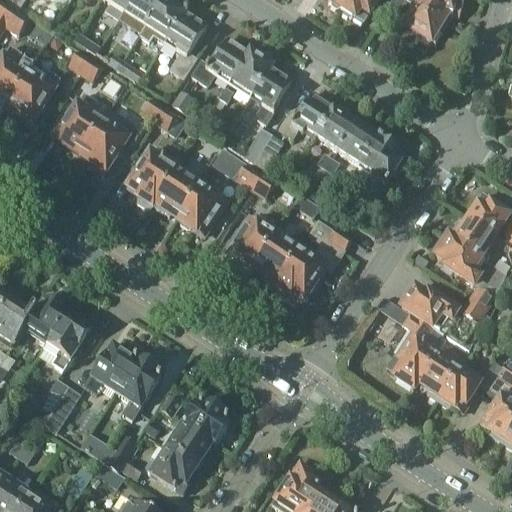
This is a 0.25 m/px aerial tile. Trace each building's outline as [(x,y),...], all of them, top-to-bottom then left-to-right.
[(10,0),(6,7),(17,15),(18,15),(27,0),(10,0)] [(102,0),(102,2),(124,17),(134,0),(102,0)] [(134,0),(124,17),(119,24),(140,38),(145,31),(165,0),(134,0)] [(165,0),(145,31),(166,45),(186,14),(184,13),(185,10),(181,8),(176,4),(174,6),(172,5),(168,3),(168,1),(168,0),(165,0)] [(330,0),(328,4),(332,7),(332,10),(337,13),(340,12),(342,13),(350,0),(330,0)] [(351,19),(352,20),(363,27),(368,19),(380,0),(350,0),(342,13),(344,15),(344,18),(349,21),(351,19)] [(394,0),(389,9),(399,15),(405,6),(411,10),(413,8),(416,10),(397,41),(399,46),(407,51),(412,50),(417,41),(430,49),(447,20),(413,0),(394,0)] [(413,0),(447,20),(449,17),(453,19),(454,17),(463,19),(463,17),(467,0),(413,0)] [(0,40),(7,30),(17,15),(6,7),(0,3),(0,40)] [(186,14),(166,45),(178,52),(176,55),(180,58),(170,74),(184,83),(197,63),(190,58),(207,31),(207,30),(206,30),(187,17),(188,16),(186,14)] [(17,15),(7,30),(19,38),(29,23),(18,15),(17,15)] [(100,49),(79,37),(73,45),(95,58),(100,49)] [(201,66),(191,81),(207,92),(214,81),(217,82),(219,79),(230,86),(249,57),(227,43),(209,71),(201,66)] [(0,113),(2,113),(4,115),(28,79),(34,69),(35,68),(23,60),(10,51),(0,66),(0,113)] [(80,79),(91,63),(78,54),(67,70),(80,79)] [(230,86),(228,90),(250,104),(253,100),(271,72),(272,70),(270,69),(271,66),(261,59),(259,62),(259,61),(250,55),(249,57),(230,86)] [(91,63),(80,79),(93,87),(103,70),(91,63)] [(143,80),(122,66),(117,74),(138,88),(143,80)] [(28,79),(4,115),(7,117),(7,119),(14,124),(17,123),(20,125),(22,123),(31,129),(38,119),(39,119),(48,105),(47,104),(60,84),(49,76),(47,78),(34,69),(28,79)] [(271,72),(253,100),(263,107),(261,110),(253,123),(265,131),(276,114),(274,113),(292,86),(292,85),(272,73),(271,72)] [(226,93),(219,103),(227,108),(234,98),(226,93)] [(193,105),(180,97),(172,110),(185,118),(193,105)] [(336,112),(335,111),(334,112),(312,98),(302,115),(295,126),(293,124),(284,139),(292,143),(298,134),(302,137),(305,134),(317,142),(336,112)] [(62,134),(55,144),(64,150),(62,153),(65,155),(66,158),(72,162),(76,162),(78,163),(101,127),(88,117),(95,106),(84,99),(71,120),(70,119),(60,133),(62,134)] [(151,102),(141,118),(154,127),(165,111),(151,102)] [(336,112),(317,142),(340,157),(360,127),(360,124),(356,121),(354,123),(348,119),(348,116),(340,110),(337,112),(336,112)] [(165,111),(154,127),(166,135),(177,142),(187,126),(177,119),(165,111)] [(101,127),(78,163),(81,165),(82,168),(87,172),(91,171),(94,173),(95,171),(105,177),(111,167),(113,168),(122,153),(121,152),(127,143),(134,131),(109,115),(101,127)] [(360,127),(340,157),(361,171),(381,140),(377,138),(377,135),(368,129),(366,131),(360,127)] [(253,168),(272,140),(262,134),(244,163),(253,168)] [(272,140),(253,168),(265,176),(283,147),(272,140)] [(381,140),(361,171),(359,174),(370,182),(376,186),(368,197),(378,203),(388,187),(387,186),(400,166),(397,164),(402,156),(382,144),(383,142),(381,140)] [(170,163),(163,158),(154,152),(143,168),(142,168),(133,182),(134,183),(128,192),(138,199),(136,202),(137,202),(137,207),(148,214),(152,212),(176,173),(167,167),(170,163)] [(222,153),(211,171),(247,194),(259,177),(222,153)] [(319,168),(317,170),(325,175),(326,173),(332,164),(325,159),(319,168)] [(326,173),(325,175),(332,180),(340,168),(332,164),(326,173)] [(166,217),(177,224),(200,189),(176,173),(152,212),(153,212),(154,211),(164,217),(166,217)] [(264,180),(252,197),(265,205),(276,188),(264,180)] [(212,196),(200,189),(177,224),(180,226),(181,229),(187,232),(190,232),(190,233),(202,240),(225,205),(222,203),(225,195),(216,190),(212,196)] [(312,223),(313,221),(319,212),(301,200),(294,211),(312,223)] [(472,210),(465,221),(495,241),(500,233),(506,237),(511,240),(511,221),(505,217),(491,208),(492,208),(492,207),(492,206),(491,206),(491,205),(490,205),(489,205),(489,206),(488,206),(481,201),(480,202),(475,210),(474,211),(472,210)] [(454,243),(454,244),(479,261),(479,260),(481,261),(485,264),(495,250),(499,243),(495,241),(465,221),(458,231),(461,233),(460,234),(456,239),(454,242),(454,243)] [(251,273),(253,274),(276,238),(252,222),(229,258),(240,265),(242,268),(249,273),(251,273)] [(311,262),(299,254),(275,292),(275,293),(276,297),(285,303),(290,302),(291,302),(293,299),(303,306),(309,296),(310,297),(319,283),(318,282),(325,271),(332,275),(352,244),(336,233),(334,236),(318,225),(308,240),(320,248),(311,262)] [(275,292),(299,254),(276,238),(253,274),(265,281),(266,284),(275,290),(275,292)] [(435,259),(435,260),(436,260),(436,261),(437,261),(445,267),(443,270),(457,279),(472,289),(473,290),(477,292),(476,293),(478,294),(473,301),(471,300),(470,303),(488,314),(495,302),(506,279),(495,272),(487,285),(472,275),(481,261),(479,260),(479,261),(454,244),(454,243),(449,241),(449,240),(448,240),(447,241),(447,242),(447,243),(438,258),(437,258),(436,258),(435,259)] [(495,272),(506,279),(511,272),(500,265),(495,272)] [(0,320),(12,302),(0,293),(0,320)] [(402,312),(402,313),(411,319),(433,334),(469,356),(481,330),(479,329),(486,317),(487,316),(488,314),(470,303),(469,304),(468,306),(467,307),(466,308),(468,309),(463,317),(461,316),(460,317),(452,312),(437,302),(436,301),(437,300),(434,298),(428,294),(425,299),(416,293),(415,293),(414,293),(413,293),(413,294),(413,295),(413,296),(414,296),(404,310),(403,310),(402,310),(402,311),(402,312)] [(46,350),(47,350),(68,317),(57,310),(58,308),(59,306),(59,305),(58,303),(58,301),(57,300),(55,299),(54,298),(52,297),(51,297),(49,297),(48,298),(35,316),(24,335),(46,350)] [(23,309),(12,302),(0,320),(0,342),(14,351),(15,349),(23,335),(24,335),(35,316),(48,298),(47,298),(45,299),(44,301),(35,315),(32,313),(29,318),(23,314),(23,309)] [(47,351),(40,362),(62,376),(89,335),(79,328),(79,324),(68,317),(46,351),(47,351)] [(394,380),(394,381),(394,382),(395,382),(396,382),(397,382),(397,381),(413,391),(413,392),(412,392),(413,393),(414,393),(414,394),(414,393),(415,393),(418,388),(431,367),(438,357),(431,352),(424,348),(431,337),(433,334),(411,319),(404,329),(415,336),(414,339),(412,338),(411,339),(398,360),(396,362),(403,366),(401,370),(395,379),(394,380)] [(115,399),(139,362),(137,362),(136,363),(133,365),(111,350),(84,392),(96,400),(103,391),(115,399)] [(431,367),(418,388),(429,395),(428,398),(431,400),(438,404),(459,371),(438,357),(431,367)] [(487,398),(497,404),(481,430),(491,437),(490,440),(501,447),(511,431),(511,360),(503,373),(496,385),(487,398)] [(7,361),(0,371),(0,372),(9,378),(16,367),(7,361)] [(139,362),(115,399),(129,407),(123,417),(132,423),(144,406),(146,407),(161,383),(160,383),(160,382),(159,381),(161,377),(139,362)] [(486,378),(496,385),(503,373),(494,367),(486,378)] [(459,371),(438,404),(448,411),(450,408),(462,416),(481,386),(459,371)] [(34,422),(57,436),(80,400),(58,385),(34,422)] [(171,422),(181,408),(168,399),(158,414),(171,422)] [(196,406),(182,428),(212,448),(215,450),(230,427),(226,425),(227,424),(226,423),(228,420),(204,405),(202,408),(201,407),(200,409),(196,406)] [(151,425),(145,435),(155,442),(161,432),(151,425)] [(167,452),(168,453),(196,472),(212,448),(182,428),(167,452)] [(511,452),(511,431),(501,447),(511,454),(511,452)] [(90,439),(82,452),(90,457),(98,445),(90,439)] [(106,469),(118,477),(137,447),(124,439),(106,469)] [(37,459),(19,448),(12,459),(29,471),(37,459)] [(188,486),(196,472),(168,453),(159,468),(157,466),(150,477),(183,499),(191,488),(188,486)] [(123,476),(137,485),(145,473),(130,465),(123,476)] [(100,475),(96,481),(117,495),(121,489),(125,482),(118,478),(104,469),(100,475)] [(77,500),(90,480),(79,473),(66,493),(77,500)] [(273,511),(302,511),(317,490),(318,488),(300,476),(294,486),(290,483),(272,511),(273,511)] [(0,511),(21,511),(30,500),(5,484),(0,492),(0,511)] [(317,490),(302,511),(333,511),(337,507),(336,507),(335,506),(334,506),(332,506),(332,507),(331,507),(327,505),(326,500),(317,494),(318,492),(317,491),(317,490)] [(44,509),(30,500),(21,511),(54,511),(55,511),(46,505),(44,509)]
